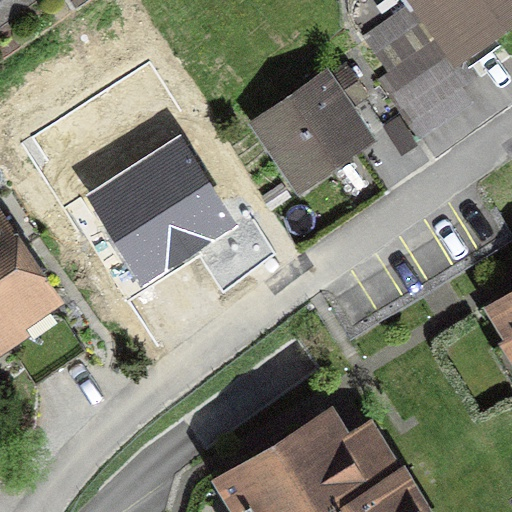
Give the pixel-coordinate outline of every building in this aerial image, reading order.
[(511,0),(417,0),(421,5),(367,42),(424,124),(478,87),(453,51),(511,9),(511,0)] [(323,84),(256,130),(295,185),(361,139),(323,84)] [(186,251),(232,220),(182,146),(91,206),(141,281),(186,251)] [(0,227),(0,335),(51,298),(0,227)] [(511,299),(484,315),(511,364),(511,299)] [(228,511),(426,511),(403,472),(371,490),(332,421),(215,486),(228,511)]
